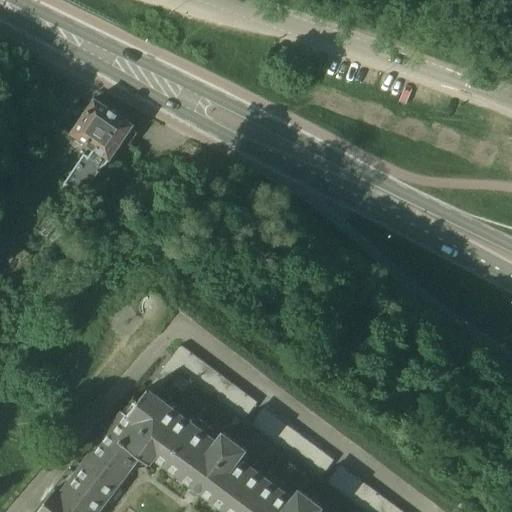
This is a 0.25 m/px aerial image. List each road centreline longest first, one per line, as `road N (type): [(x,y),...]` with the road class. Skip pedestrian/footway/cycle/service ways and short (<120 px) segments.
road 1 (primary): [(90,59),(511,286)]
road 2 (primary): [(511,247),(99,43)]
road 3 (tertiary): [(221,0),(511,102)]
